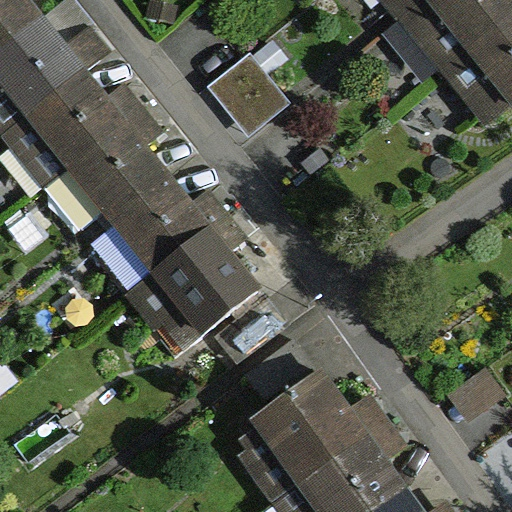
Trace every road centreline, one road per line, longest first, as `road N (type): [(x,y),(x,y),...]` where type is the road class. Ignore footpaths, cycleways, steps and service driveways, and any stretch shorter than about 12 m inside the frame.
road 1 (residential): [(331,302),(96,0)]
road 2 (residential): [(486,511),(331,302)]
road 3 (residential): [(331,302),(511,179)]
